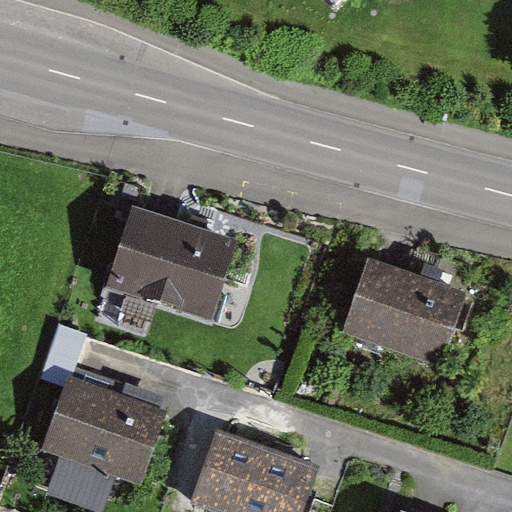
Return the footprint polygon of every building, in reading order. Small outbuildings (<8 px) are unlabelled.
[(317,0),(318,2),(334,18),(350,0),(374,0),(375,6),(411,4),(411,0),(317,0)] [(242,259),(139,226),(116,299),(219,332),(242,259)] [(471,309),(373,277),(349,348),(448,380),(471,309)] [(168,427),(74,392),(50,456),(76,466),(70,481),(79,498),(97,504),(116,497),(121,482),(145,490),(168,427)] [(310,511),(323,478),(222,440),(195,510),(199,511),(310,511)]
